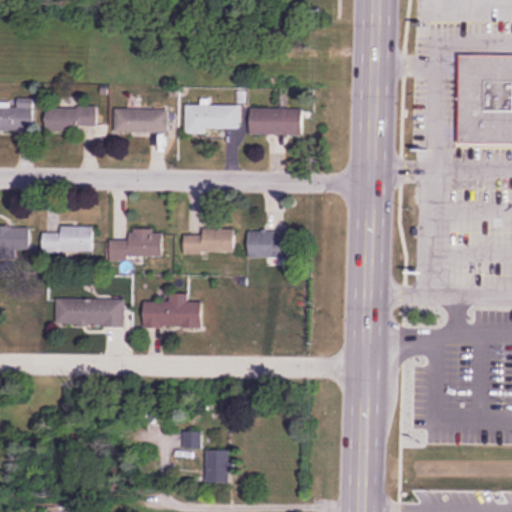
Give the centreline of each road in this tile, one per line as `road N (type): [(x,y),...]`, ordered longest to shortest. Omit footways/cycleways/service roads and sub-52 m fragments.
road 1 (primary): [(376,0),(359,511)]
road 2 (residential): [(371,179),(0,175)]
road 3 (residential): [(0,363),(366,369)]
